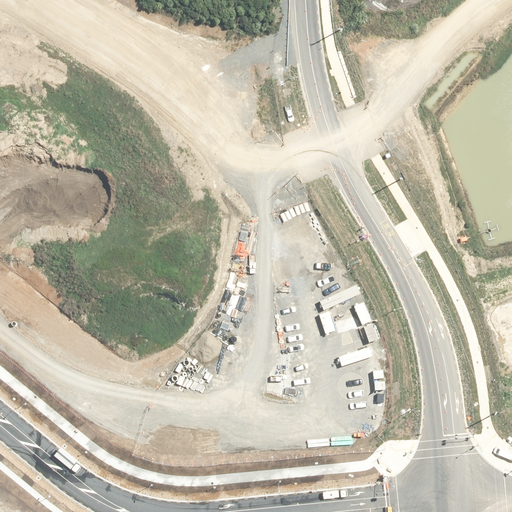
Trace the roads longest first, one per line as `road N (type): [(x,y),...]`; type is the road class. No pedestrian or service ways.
road 1 (tertiary): [(451,507),(451,447),(433,346),(402,269),(339,156),(317,89),(305,0)]
road 2 (tertiary): [(0,426),(89,493),(131,511)]
